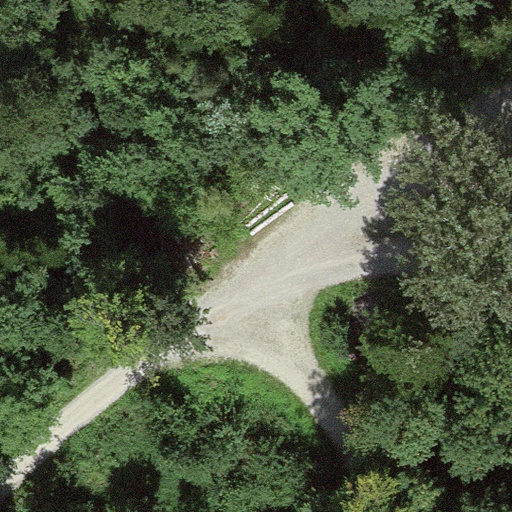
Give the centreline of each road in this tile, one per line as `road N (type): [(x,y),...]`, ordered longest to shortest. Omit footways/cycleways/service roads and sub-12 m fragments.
road 1 (track): [(6,511),(151,359),(373,198),(511,121)]
road 2 (track): [(240,292),(357,262),(511,252)]
road 3 (track): [(240,292),(366,455),(378,511)]
road 4 (track): [(427,0),(373,46),(373,198)]
